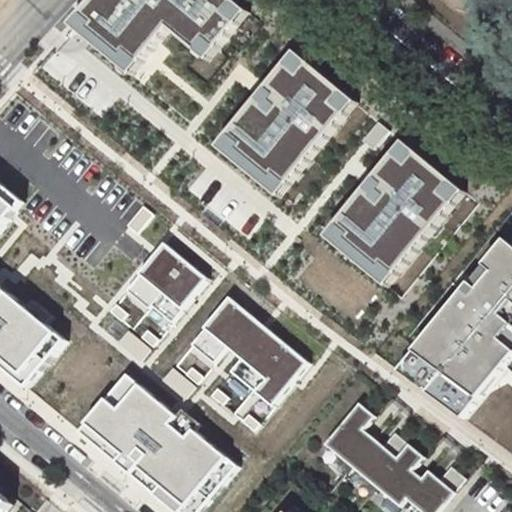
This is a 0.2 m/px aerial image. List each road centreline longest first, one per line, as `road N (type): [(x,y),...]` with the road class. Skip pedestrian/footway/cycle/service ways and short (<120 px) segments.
road 1 (tertiary): [(334,0),(511,142)]
road 2 (residential): [(123,511),(0,409)]
